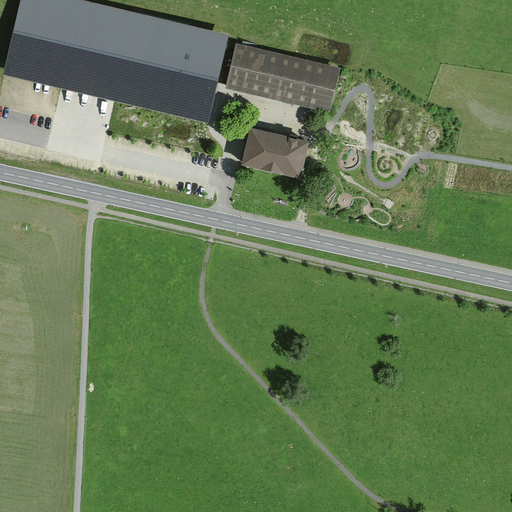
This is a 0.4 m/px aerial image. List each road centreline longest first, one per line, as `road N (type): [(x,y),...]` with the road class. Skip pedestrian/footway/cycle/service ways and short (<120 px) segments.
road 1 (primary): [(0,172),(511,282)]
road 2 (track): [(216,219),(204,274),(210,320),(349,476),(398,511)]
road 3 (track): [(75,511),(89,232),(99,193)]
